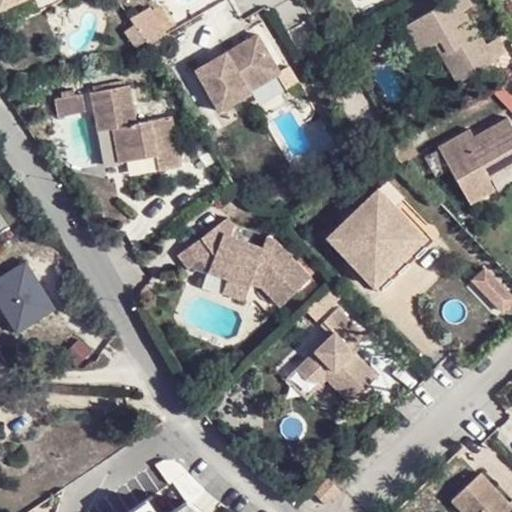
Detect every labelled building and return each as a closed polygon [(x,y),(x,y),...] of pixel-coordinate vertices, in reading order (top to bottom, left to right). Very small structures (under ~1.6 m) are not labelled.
[(0,0),(0,12),(2,18),(45,0),(0,0)] [(464,0),(461,0),(415,27),(431,54),(436,50),(442,47),(449,58),(443,61),(459,89),(496,67),(465,16),(472,12),(464,0)] [(128,20),(145,47),(164,35),(147,8),(128,20)] [(415,27),(407,33),(422,59),(431,54),(415,27)] [(219,116),(250,98),(248,96),(245,89),(277,71),(259,39),(196,74),(219,116)] [(442,47),(436,50),(443,61),(449,58),(442,47)] [(245,89),(248,96),(280,79),(277,71),(245,89)] [(125,93),(85,99),(93,144),(110,141),(114,174),(152,168),(154,179),(178,174),(168,126),(134,130),(125,93)] [(458,140),(434,153),(468,215),(493,200),(485,186),(511,171),(511,137),(504,126),(464,149),(458,140)] [(375,292),(408,258),(378,228),(386,220),(370,203),(343,230),(347,234),(331,249),(375,292)] [(215,277),(238,286),(251,289),(276,314),(308,287),(267,239),(257,255),(223,238),(234,227),(221,217),(177,257),(188,270),(201,259),(209,269),(206,273),(215,277)] [(408,258),(375,292),(382,300),(420,261),(413,254),(408,258)] [(511,291),(483,261),(466,278),(498,312),(511,297),(511,291)] [(56,316),(26,269),(0,285),(0,314),(18,341),(56,316)] [(227,303),(238,286),(215,277),(205,293),(227,303)] [(325,337),(295,367),(314,387),(322,379),(341,397),(369,373),(343,347),(356,337),(331,313),(317,328),(325,337)] [(295,367),(277,386),(296,406),(314,387),(295,367)] [(323,503),(342,487),(329,473),(310,488),(323,503)] [(511,511),(511,509),(477,475),(451,501),(461,511),(511,511)] [(173,511),(157,511),(150,500),(134,511),(203,511),(190,501),(173,511)]
